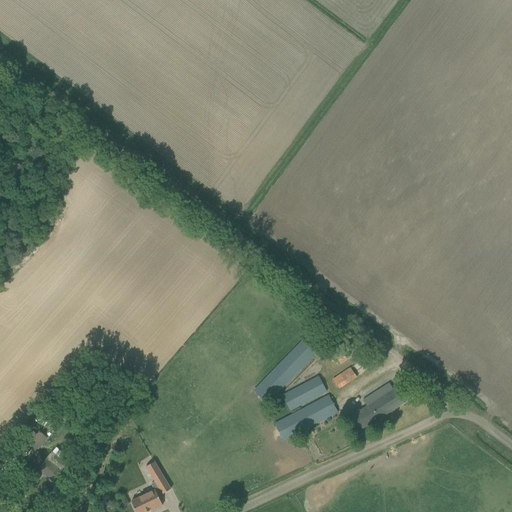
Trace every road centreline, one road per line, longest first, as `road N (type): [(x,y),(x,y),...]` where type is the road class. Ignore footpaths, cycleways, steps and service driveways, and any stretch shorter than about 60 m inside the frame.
road 1 (track): [(0,58),(459,410)]
road 2 (unclassified): [(241,511),(459,410)]
